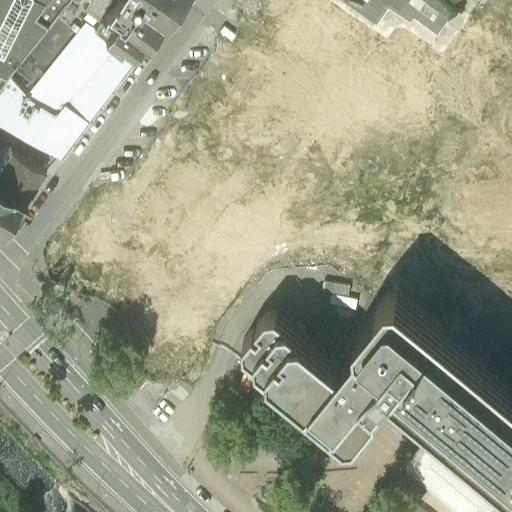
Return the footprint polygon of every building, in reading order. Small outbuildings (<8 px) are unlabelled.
[(0,0),(0,77),(7,69),(14,60),(15,60),(46,21),(34,12),(42,0),(0,0)] [(63,0),(46,21),(15,60),(33,73),(85,11),(93,16),(103,0),(63,0)] [(42,0),(34,12),(46,21),(63,0),(42,0)] [(103,0),(93,16),(118,37),(121,34),(136,45),(137,44),(133,40),(141,29),(145,33),(155,18),(151,15),(161,0),(103,0)] [(360,0),(378,13),(388,0),(395,0),(412,11),(415,7),(438,24),(456,1),(454,0),(360,0)] [(455,0),(456,1),(455,2),(463,9),(469,2),(476,8),(481,0),(455,0)] [(93,16),(85,11),(33,73),(24,84),(52,104),(62,94),(115,36),(117,38),(118,37),(93,16)] [(115,36),(62,94),(88,113),(138,47),(136,45),(121,34),(118,37),(117,38),(115,36)] [(52,104),(24,84),(7,69),(0,77),(0,117),(60,149),(88,113),(62,94),(52,104)] [(44,166),(12,144),(0,161),(0,178),(26,194),(44,166)] [(0,221),(1,222),(11,207),(16,210),(26,194),(0,178),(0,221)] [(448,332),(397,290),(388,290),(383,296),(356,330),(358,338),(339,360),(277,309),(268,310),(258,321),(263,326),(258,332),(253,327),(244,339),(245,348),(346,431),(356,430),(377,404),(376,396),(389,379),(420,404),(463,439),(455,449),(433,432),(426,433),(408,455),(409,462),(430,480),(419,493),(414,489),(400,491),(382,511),(489,511),(504,495),(503,488),(510,487),(511,484),(511,379),(510,382),(448,332)] [(234,364),(228,386),(247,390),(252,368),(234,364)] [(511,511),(511,484),(510,487),(503,488),(504,495),(489,511),(511,511)]
